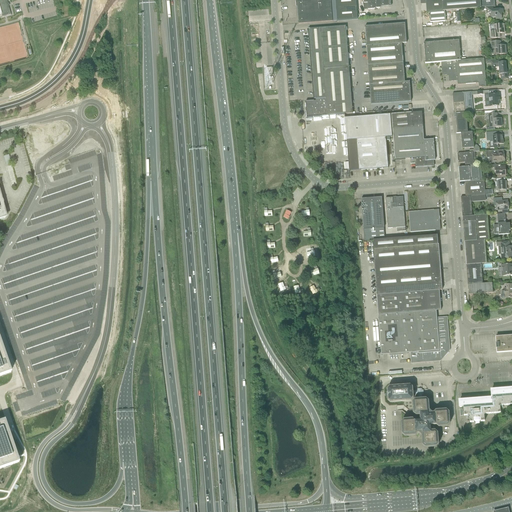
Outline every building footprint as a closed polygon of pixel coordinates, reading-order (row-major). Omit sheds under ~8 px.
[(10,15),(7,4),(6,0),(0,0),(0,14),(1,14),(2,17),(10,15)] [(296,0),(298,24),(304,24),(333,22),(330,0),(296,0)] [(355,0),(335,0),(337,21),(357,20),(357,19),(355,0)] [(363,0),(364,4),(367,3),(368,10),(375,9),(375,8),(376,8),(376,9),(380,9),(381,7),(389,6),(391,2),(390,0),(363,0)] [(426,13),(429,12),(444,11),(481,8),(481,7),(480,5),(480,3),(479,0),(420,0),(421,4),(426,4),(426,13)] [(480,3),(480,5),(481,7),(486,7),(486,8),(487,8),(489,8),(492,8),(495,8),(494,0),(490,0),(489,0),(480,3)] [(487,8),(486,8),(486,14),(489,14),(490,18),(491,18),(496,18),(496,19),(501,19),(501,13),(503,13),(502,10),(493,11),(492,8),(489,8),(487,8)] [(445,22),(444,11),(429,12),(430,23),(445,22)] [(365,27),(366,46),(401,44),(406,43),(405,24),(365,27)] [(503,24),(498,25),(493,25),(494,31),(490,32),(490,39),(499,38),(499,33),(504,33),(503,24)] [(320,115),(320,116),(352,114),(345,26),(310,29),(316,103),(307,104),(308,116),(320,115)] [(425,64),(441,63),(460,61),(458,40),(423,43),(425,64)] [(499,41),(494,42),(491,42),(491,49),(495,49),(496,55),(506,54),(505,45),(500,46),(499,41)] [(366,46),(368,66),(403,63),(401,44),(366,46)] [(460,61),(441,63),(442,76),(448,75),(449,82),(457,81),(458,85),(478,84),(478,87),(486,87),(483,59),(460,61)] [(500,74),(501,80),(508,79),(507,73),(506,74),(505,62),(500,63),(500,61),(491,61),(491,67),(498,67),(499,74),(500,74)] [(368,66),(370,92),(410,89),(409,82),(404,82),(403,63),(368,66)] [(410,89),(370,92),(371,105),(411,102),(410,89)] [(488,91),(482,91),(482,94),(484,94),(485,107),(486,107),(490,107),(498,106),(498,101),(500,101),(499,94),(497,94),(496,94),(496,90),(488,91)] [(463,93),(452,94),(452,96),(453,103),(454,113),(454,114),(465,113),(466,113),(472,112),(470,92),(463,93)] [(395,160),(415,158),(425,158),(424,141),(423,127),(422,113),(391,115),(395,160)] [(456,118),(457,134),(467,133),(466,113),(465,113),(454,114),(454,118),(456,118)] [(490,128),(486,128),(486,130),(495,130),(494,128),(502,127),(501,119),(497,119),(496,114),(492,114),(488,114),(490,128)] [(345,118),(349,172),(349,171),(369,170),(369,169),(372,169),(388,168),(385,138),(392,137),(390,115),(345,118)] [(461,139),(460,139),(460,140),(461,140),(461,143),(461,150),(462,150),(462,149),(467,149),(473,148),(473,147),(472,132),(467,133),(460,133),(460,134),(461,135),(461,139)] [(490,133),(486,133),(486,137),(489,137),(489,141),(493,141),(493,145),(494,149),(498,148),(498,144),(503,144),(502,136),(496,136),(495,132),(490,133)] [(425,158),(415,158),(415,168),(433,166),(432,161),(435,161),(434,145),(433,145),(433,144),(434,144),(433,140),(424,141),(425,158)] [(488,151),(486,151),(487,158),(489,158),(492,158),(493,158),(493,162),(499,162),(504,161),(504,158),(504,153),(500,154),(500,150),(495,151),(488,151)] [(463,153),(458,154),(458,158),(458,163),(465,163),(465,167),(476,167),(475,161),(473,161),(473,158),(473,157),(475,157),(475,152),(473,152),(469,153),(463,153)] [(500,165),(496,165),(492,165),(492,168),(495,168),(496,176),(505,176),(505,167),(501,168),(500,165)] [(465,167),(458,168),(459,182),(464,182),(465,197),(470,197),(484,195),(485,195),(485,190),(484,180),(482,181),(481,166),(476,167),(465,167)] [(506,182),(501,182),(495,182),(495,187),(497,187),(497,191),(506,190),(506,183),(506,182)] [(0,220),(11,218),(3,188),(0,188),(0,220)] [(460,197),(462,217),(472,216),(471,202),(484,201),(485,200),(484,195),(470,197),(465,197),(460,197)] [(385,198),(386,203),(388,229),(396,228),(397,231),(405,231),(403,202),(402,202),(402,198),(396,198),(396,197),(394,197),(394,198),(392,198),(385,198)] [(381,198),(361,199),(361,204),(363,230),(368,229),(369,239),(385,238),(384,228),(382,203),(381,198)] [(497,198),(493,198),(494,206),(496,205),(496,210),(502,210),(502,213),(502,214),(505,214),(508,214),(508,210),(507,201),(502,201),(501,198),(497,198)] [(408,212),(409,217),(410,233),(440,230),(439,210),(408,212)] [(462,217),(464,242),(484,241),(484,240),(488,240),(486,215),(472,216),(462,217)] [(505,223),(503,223),(498,224),(498,225),(494,226),(494,234),(498,233),(499,235),(509,235),(509,231),(510,231),(509,226),(510,226),(509,226),(509,224),(506,224),(505,223)] [(373,250),(376,295),(439,291),(442,290),(438,245),(438,246),(437,236),(373,241),(374,250),(373,250)] [(464,242),(466,265),(481,264),(486,263),(485,259),(487,258),(487,257),(485,257),(485,254),(486,253),(486,252),(485,252),(485,250),(486,248),(486,247),(484,247),(484,241),(464,242)] [(496,247),(500,246),(501,246),(502,255),(501,255),(501,259),(511,258),(510,247),(509,247),(509,242),(496,243),(496,247)] [(466,265),(467,285),(482,284),(481,264),(466,265)] [(511,264),(507,265),(501,265),(501,276),(511,275),(511,273),(511,269),(511,268),(511,264)] [(482,284),(467,285),(468,295),(493,293),(492,283),(482,284)] [(501,295),(500,296),(500,298),(501,299),(505,298),(506,298),(511,298),(511,287),(511,285),(507,285),(506,285),(506,289),(504,289),(504,290),(504,291),(502,291),(501,292),(501,295)] [(313,286),(309,288),(310,291),(313,295),(318,292),(316,290),(313,286)] [(439,291),(376,295),(381,356),(410,353),(410,364),(440,362),(450,351),(447,317),(436,318),(436,311),(440,310),(439,291)] [(511,336),(503,337),(497,338),(496,339),(496,343),(495,343),(496,349),(497,349),(497,351),(498,352),(504,352),(505,352),(511,351),(511,352),(511,351),(511,336)] [(0,468),(18,463),(4,420),(0,421),(0,376),(10,373),(0,342),(0,468)] [(388,400),(390,402),(410,400),(411,400),(412,398),(412,394),(410,395),(410,392),(412,392),(411,388),(409,387),(389,388),(387,390),(388,394),(389,394),(390,395),(390,396),(389,396),(388,396),(388,400)] [(478,399),(477,400),(459,401),(459,408),(461,408),(463,409),(464,416),(467,416),(469,417),(469,423),(473,423),(475,424),(479,424),(480,422),(484,422),(484,416),(485,414),(500,413),(500,408),(501,406),(511,405),(511,403),(511,397),(511,396),(511,388),(491,390),(491,399),(480,400),(480,399),(478,399)] [(404,421),(402,424),(403,433),(405,435),(414,435),(416,432),(416,429),(419,429),(419,432),(421,434),(422,434),(423,445),(425,447),(435,446),(437,444),(436,434),(434,432),(431,433),(431,431),(430,426),(436,425),(437,426),(446,425),(448,423),(448,414),(445,412),(436,412),(434,414),(434,418),(432,418),(432,415),(428,411),(427,402),(425,400),(415,401),(413,403),(414,414),(414,416),(415,419),(413,421),(404,421)]
